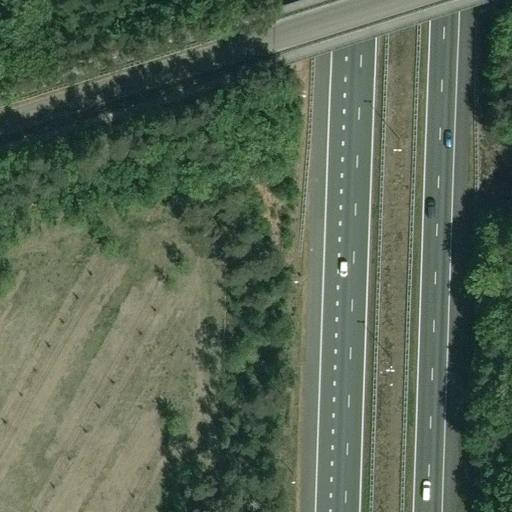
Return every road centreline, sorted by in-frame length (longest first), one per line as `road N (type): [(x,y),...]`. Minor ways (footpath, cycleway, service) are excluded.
road 1 (motorway): [(363,0),(346,511)]
road 2 (motorway): [(429,511),(444,0)]
road 3 (unclassified): [(0,124),(397,0)]
